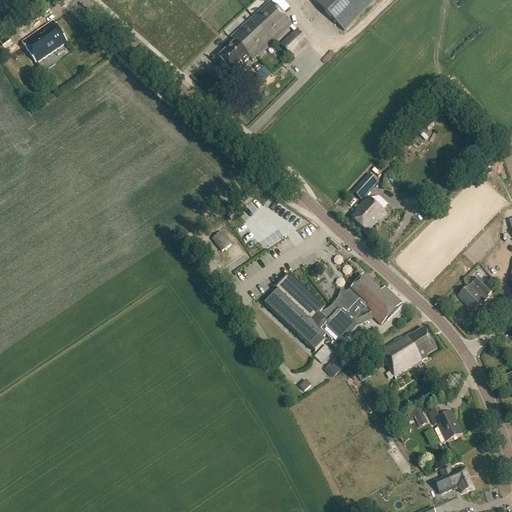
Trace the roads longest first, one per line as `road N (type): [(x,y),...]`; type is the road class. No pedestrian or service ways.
road 1 (tertiary): [(463,350),(77,0)]
road 2 (tertiary): [(511,471),(463,350)]
